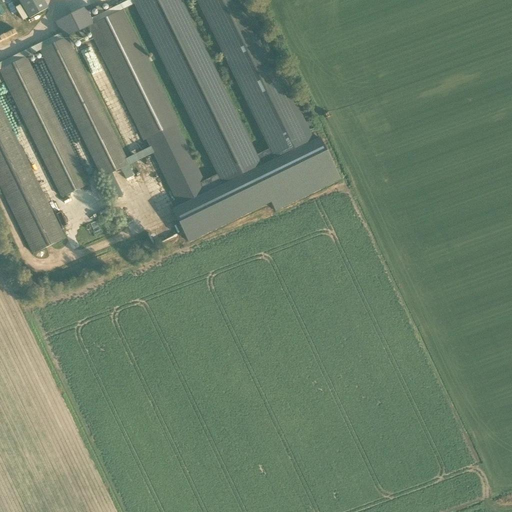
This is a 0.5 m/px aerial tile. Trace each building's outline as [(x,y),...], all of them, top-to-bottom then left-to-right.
[(176,125),(125,20),(120,11),(135,4),(132,0),(128,0),(90,19),(85,8),(55,23),(61,34),(0,63),(0,184),(34,254),(64,239),(0,107),(0,71),(61,198),(88,185),(26,57),(40,50),(102,178),(128,165),(66,38),(63,39),(93,24),(91,26),(146,140),(179,206),(223,185),(218,175),(204,182),(176,125)] [(40,0),(20,0),(29,20),(45,13),(40,0)] [(132,0),(135,4),(218,175),(223,185),(261,166),(179,0),(196,0),(274,159),(314,140),(245,0),(132,0)] [(0,46),(6,44),(3,36),(26,27),(23,18),(0,27),(0,46)] [(112,173),(102,178),(101,179),(112,201),(123,196),(112,173)] [(125,220),(131,218),(127,205),(120,207),(125,220)]
